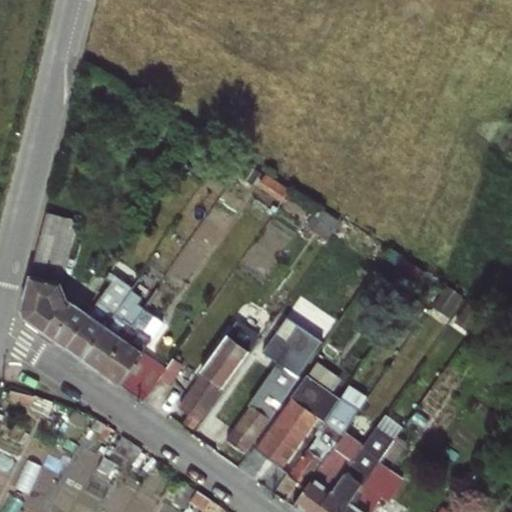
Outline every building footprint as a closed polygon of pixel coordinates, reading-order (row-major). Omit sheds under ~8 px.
[(42,227),(71,235),(74,220),(46,214),(42,227)] [(39,241),(67,247),(70,236),(71,235),(42,227),(39,241)] [(34,254),(64,262),(67,247),(39,241),(34,254)] [(60,276),(64,262),(34,254),(30,269),(60,276)] [(60,276),(30,269),(20,309),(24,318),(64,347),(88,312),(75,304),(68,305),(60,276)] [(109,280),(102,291),(96,299),(113,311),(125,294),(130,286),(108,271),(105,276),(109,280)] [(113,311),(82,359),(100,371),(133,324),(124,318),(134,301),(125,294),(113,311)] [(64,347),(82,359),(113,311),(96,299),(88,312),(64,347)] [(133,324),(144,308),(134,301),(124,318),(133,324)] [(144,308),(133,324),(100,371),(140,400),(163,367),(141,352),(151,338),(141,332),(153,314),(144,308)] [(184,423),(192,428),(222,386),(224,387),(259,338),(243,327),(233,341),(225,336),(200,372),(204,374),(179,409),(189,415),(184,423)] [(226,440),(245,453),(289,389),(298,377),(308,363),(284,347),(275,361),(278,363),(270,375),(249,405),(250,406),(226,440)] [(169,365),(179,372),(183,367),(172,360),(169,365)] [(179,372),(169,365),(159,379),(169,386),(179,372)] [(317,418),(291,399),(254,450),(280,469),(317,418)] [(304,486),(319,465),(341,434),(357,409),(342,399),(332,413),(339,418),(331,428),(322,421),(313,434),(316,435),(288,475),(304,486)] [(341,434),(319,465),(329,473),(337,462),(346,468),(360,448),(341,434)] [(406,441),(398,435),(357,493),(349,505),(343,511),(369,511),(390,483),(386,480),(388,476),(384,474),(406,441)] [(346,468),(357,475),(376,448),(365,440),(360,448),(346,468)] [(304,486),(291,505),(301,511),(313,511),(346,468),(337,462),(329,473),(319,465),(304,486)] [(343,511),(349,505),(341,499),(349,486),(357,475),(346,468),(313,511),(343,511)] [(349,505),(357,493),(349,486),(341,499),(349,505)]
